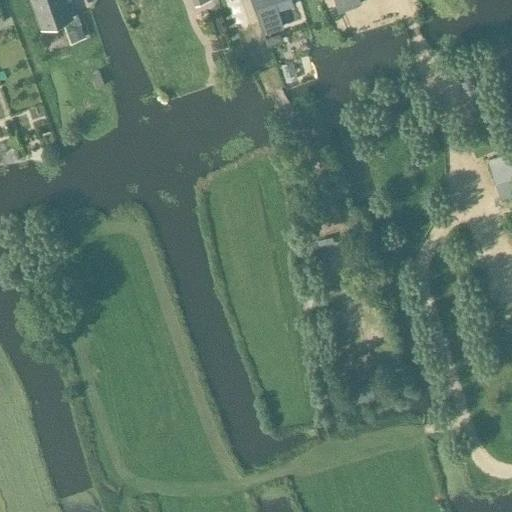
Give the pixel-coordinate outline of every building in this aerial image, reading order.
[(31,0),(41,27),(71,16),(65,0),(63,0),(45,6),(42,0),(31,0)] [(223,0),(235,30),(252,24),(242,0),(223,0)] [(251,0),(262,33),(283,26),(278,9),(274,0),(251,0)] [(279,32),(265,37),(267,45),(281,40),(279,32)] [(511,155),(488,162),(497,188),(511,182),(511,155)] [(402,382),(396,377),(389,379),(387,386),(393,392),(400,389),(402,382)]
